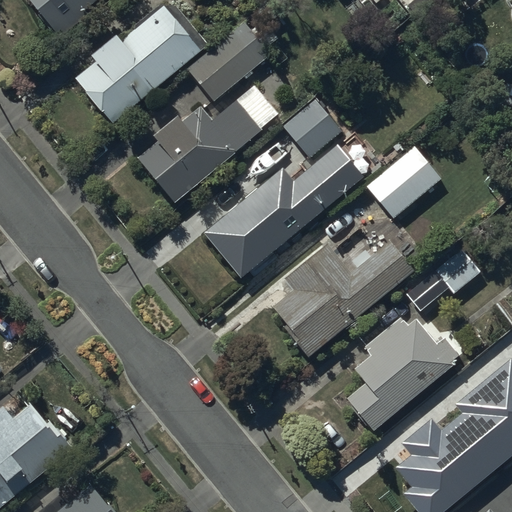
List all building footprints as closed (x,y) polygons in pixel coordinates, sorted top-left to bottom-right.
[(23,0),(58,43),(95,13),(92,9),(103,0),(23,0)] [(93,70),(74,86),(112,131),(205,53),(163,3),(131,30),(136,36),(118,50),(115,46),(90,67),(93,70)] [(243,25),(189,70),(213,99),(268,54),(243,25)] [(155,139),(137,153),(174,198),(262,127),(259,125),(280,108),(255,78),(232,98),(228,93),(207,109),(200,101),(179,118),(177,116),(152,136),(155,139)] [(315,104),(283,132),(309,163),(342,135),(315,104)] [(365,191),(392,223),(441,182),(414,150),(365,191)] [(202,240),(239,285),(250,275),(254,280),(287,254),(283,249),(291,242),(296,247),(305,239),(301,234),(358,187),(333,156),(292,190),(279,173),(243,202),(245,205),(202,240)] [(289,343),(308,365),(414,278),(388,246),(373,259),(368,252),(349,267),(356,275),(351,279),(326,251),(284,287),(293,297),(271,316),(292,340),(289,343)] [(406,300),(420,317),(447,293),(453,300),(481,276),(462,253),(406,300)] [(345,406),(373,437),(463,364),(446,343),(437,350),(416,324),(406,332),(399,324),(363,353),(371,362),(353,376),(364,391),(345,406)] [(0,511),(1,511),(72,456),(71,453),(74,450),(58,430),(53,430),(49,426),(47,428),(31,407),(18,417),(12,409),(0,418),(0,511)] [(401,500),(410,511),(451,511),(511,463),(511,413),(507,407),(484,426),(472,411),(440,436),(431,425),(399,450),(409,462),(394,475),(409,494),(401,500)] [(511,511),(511,496),(509,499),(500,488),(474,508),(477,511),(511,511)] [(108,511),(90,490),(67,510),(58,501),(57,500),(42,511),(108,511)]
